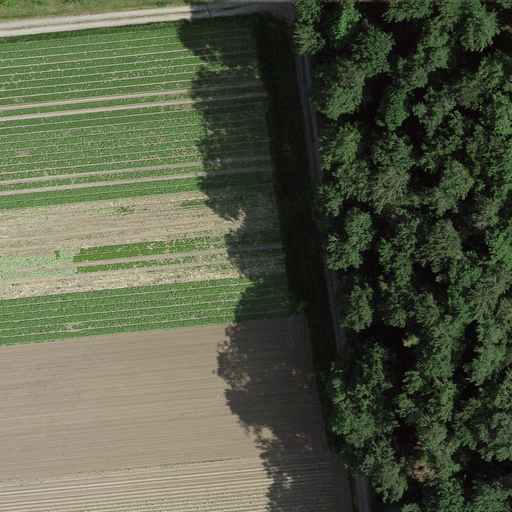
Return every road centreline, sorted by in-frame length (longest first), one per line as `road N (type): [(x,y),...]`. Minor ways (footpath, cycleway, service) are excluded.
road 1 (track): [(293,0),(365,511)]
road 2 (track): [(0,29),(294,1)]
